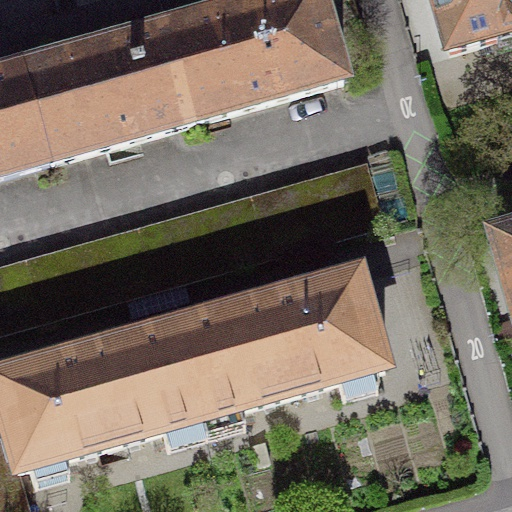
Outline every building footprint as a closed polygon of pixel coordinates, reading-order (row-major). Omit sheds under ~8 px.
[(297,0),(247,14),(169,36),(196,128),(343,87),(318,0),(297,0)] [(511,0),(433,0),(450,58),(511,40),(511,0)] [(99,56),(24,77),(50,169),(196,128),(169,36),(99,56)] [(0,83),(0,183),(50,169),(24,77),(0,83)] [(366,172),(0,275),(0,337),(382,230),(366,172)] [(511,240),(496,245),(511,301),(511,240)] [(278,306),(176,335),(202,427),(385,376),(359,283),(278,306)] [(27,511),(19,480),(202,427),(176,335),(98,356),(0,383),(0,511),(27,511)]
